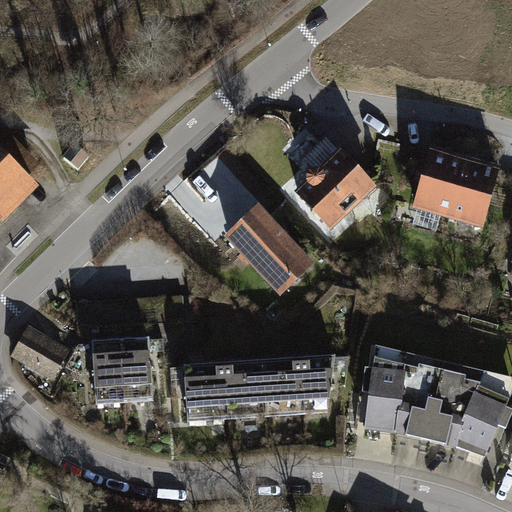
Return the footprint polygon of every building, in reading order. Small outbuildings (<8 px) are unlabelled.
[(0,219),(38,182),(0,144),(0,219)] [(78,173),(87,159),(73,149),(64,163),(78,173)] [(346,153),(301,194),(334,229),(379,186),(346,153)] [(453,219),(469,163),(434,153),(418,210),(453,219)] [(488,229),(504,172),(469,163),(453,219),(488,229)] [(259,207),(225,238),(280,298),(314,266),(259,207)] [(70,349),(30,327),(14,356),(54,378),(70,349)] [(146,341),(92,343),(95,396),(149,393),(146,341)] [(329,349),(175,360),(179,413),(333,402),(329,349)] [(391,440),(411,361),(377,352),(357,432),(391,440)] [(425,449),(444,369),(411,361),(391,440),(425,449)] [(458,457),(478,377),(444,369),(425,449),(458,457)] [(458,457),(492,465),(511,385),(478,377),(458,457)]
